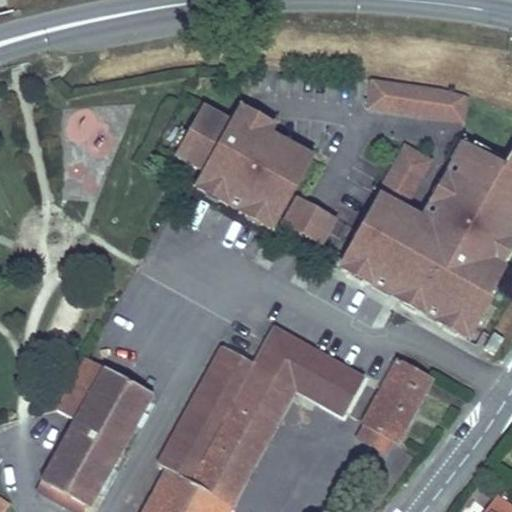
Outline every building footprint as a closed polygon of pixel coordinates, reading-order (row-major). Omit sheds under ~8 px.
[(370,80),(366,110),(461,123),(465,96),(440,90),(370,80)] [(237,108),(232,117),(264,135),(269,126),(237,108)] [(228,125),(200,109),(187,133),(176,153),(173,158),(201,174),(197,181),(276,224),(311,160),(264,135),(232,117),(228,125)] [(187,133),(179,129),(169,148),(176,153),(187,133)] [(428,162),(403,148),(341,260),(461,326),(473,333),(489,303),(486,301),(504,269),(500,267),(491,262),(507,233),(511,223),(511,156),(507,163),(472,144),(428,225),(402,210),(428,162)] [(197,181),(192,190),(271,233),(276,224),(197,181)] [(193,245),(214,207),(184,191),(163,228),(193,245)] [(511,244),(511,236),(507,233),(491,262),(500,267),(511,244)] [(341,260),(337,269),(456,335),(461,326),(341,260)] [(364,380),(274,330),(254,366),(222,348),(157,467),(164,471),(141,511),(176,511),(190,486),(230,508),(294,390),(343,417),(364,380)] [(153,396),(87,359),(56,412),(74,421),(40,483),(56,492),(51,500),(64,508),(69,499),(89,510),(153,396)] [(407,425),(431,381),(397,362),(355,437),(386,455),(403,423),(407,425)] [(389,456),(407,425),(403,423),(386,455),(389,456)] [(511,511),(511,493),(507,489),(511,483),(504,477),(499,484),(507,490),(500,499),(499,498),(487,511),(511,511)] [(56,492),(40,483),(35,491),(51,500),(56,492)] [(227,511),(230,508),(190,486),(176,511),(227,511)] [(83,511),(86,509),(69,499),(64,508),(72,511),(83,511)]
